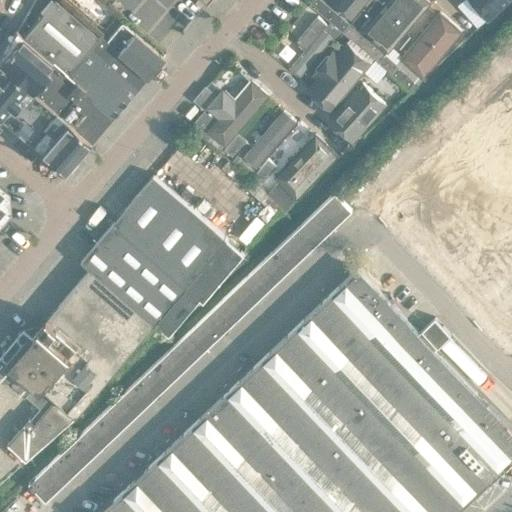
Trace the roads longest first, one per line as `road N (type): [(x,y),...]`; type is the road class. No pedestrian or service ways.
road 1 (unclassified): [(52,511),(354,226)]
road 2 (unclassified): [(78,216),(231,37)]
road 3 (unknown): [(354,226),(511,63)]
road 4 (unclassified): [(511,382),(354,226)]
road 5 (unclassified): [(231,37),(344,141)]
